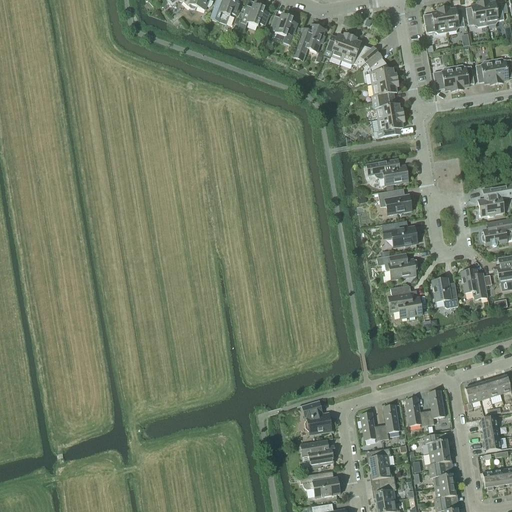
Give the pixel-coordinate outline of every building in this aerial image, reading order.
[(204,12),(208,1),(208,0),(167,0),(166,2),(171,9),(178,3),(182,4),(183,5),(188,10),(190,11),(192,11),(194,10),(196,9),(204,12)] [(225,27),(228,18),(229,15),(235,17),(240,5),(234,3),(234,0),(216,0),(211,14),(208,21),(225,27)] [(493,3),(488,4),(487,2),(481,3),(485,28),(494,26),(496,23),(503,22),(500,4),(494,5),(493,3)] [(476,29),(485,28),(481,3),(475,4),(475,6),(470,7),(470,9),(464,10),(467,28),(473,27),(476,29)] [(260,7),(257,8),(252,6),(251,9),(245,7),(239,24),(246,27),(247,24),(257,28),(258,25),(264,27),(268,15),(262,13),(264,8),(260,7)] [(454,10),(448,11),(448,9),(442,10),(446,34),(455,33),(457,29),(463,28),(460,11),(454,12),(454,10)] [(438,36),(446,34),(442,10),(436,11),(436,13),(430,14),(431,15),(422,17),(425,35),(434,33),(438,36)] [(292,37),(296,26),(290,24),(292,19),(288,17),(285,19),(280,17),(279,20),(274,17),(269,31),(274,33),(274,34),(284,38),(282,44),(289,47),(293,37),(292,37)] [(297,42),(290,58),(298,61),(303,63),(307,50),(316,53),(319,44),(322,45),(324,39),(322,38),(324,31),(310,26),(309,29),(308,32),(301,30),(297,42)] [(340,62),(349,38),(343,36),(342,37),(338,35),(336,39),(330,37),(322,58),(329,60),(330,58),(340,62)] [(372,48),(370,50),(359,46),(360,44),(355,42),(356,40),(349,38),(340,62),(351,66),(352,65),(360,68),(365,64),(376,54),(372,48)] [(371,86),(396,82),(395,75),(393,76),(392,70),(387,71),(386,66),(376,54),(365,64),(368,69),(369,75),(371,86)] [(511,75),(510,61),(504,62),(500,60),(491,61),(495,86),(502,84),(501,83),(507,82),(507,80),(511,79),(511,75)] [(489,87),(495,86),(491,61),(482,63),(480,66),(474,67),(477,85),(483,84),(483,86),(489,85),(489,87)] [(470,68),(464,69),(461,67),(452,68),(456,92),(463,91),(462,89),(468,88),(467,86),(473,86),(470,68)] [(450,93),(456,92),(452,68),(443,70),(441,73),(432,75),(435,93),(444,91),(444,93),(450,92),(450,93)] [(393,95),(396,94),(395,89),(397,89),(396,82),(371,86),(373,98),(371,98),(372,104),(394,101),(393,95)] [(398,106),(395,107),(394,101),(372,104),(373,111),(375,110),(377,121),(402,117),(401,111),(399,111),(398,106)] [(379,134),(372,135),(374,141),(378,140),(396,137),(399,136),(398,130),(399,130),(402,129),(401,125),(404,124),(402,117),(377,121),(379,133),(379,134)] [(404,167),(398,168),(397,161),(366,166),(368,177),(374,176),(374,178),(375,177),(375,178),(377,179),(379,180),(380,180),(383,179),(384,187),(407,183),(404,167)] [(483,200),(477,202),(480,218),(487,217),(488,218),(493,217),(494,216),(503,214),(501,202),(511,199),(511,187),(511,186),(503,187),(486,190),(481,191),(483,200)] [(399,191),(377,195),(380,209),(386,208),(387,217),(396,215),(400,218),(403,214),(411,213),(408,196),(400,198),(399,191)] [(481,236),(480,238),(481,242),(483,243),(484,243),(485,247),(491,246),(493,248),(495,248),(496,245),(505,243),(504,238),(511,236),(511,220),(509,221),(486,225),(487,231),(482,232),(483,236),(481,236)] [(403,223),(381,227),(383,240),(391,239),(393,248),(393,249),(403,247),(405,249),(409,248),(410,246),(416,245),(413,228),(405,230),(404,228),(403,223)] [(393,257),(376,260),(377,267),(384,266),(385,271),(386,272),(389,272),(391,282),(415,277),(415,275),(417,274),(418,273),(417,268),(415,267),(413,268),(412,260),(406,262),(405,255),(393,257)] [(498,268),(492,269),(494,276),(497,275),(498,285),(499,285),(501,294),(511,292),(511,257),(501,260),(497,260),(498,268)] [(475,271),(460,274),(464,294),(472,293),(473,299),(475,301),(487,299),(482,275),(476,276),(475,271)] [(446,280),(431,283),(435,304),(443,302),(444,308),(446,310),(458,308),(454,284),(447,285),(446,280)] [(391,298),(388,298),(391,313),(399,312),(400,320),(409,318),(409,321),(414,320),(414,317),(421,316),(418,300),(417,300),(416,293),(409,294),(408,287),(390,290),(391,298)] [(506,379),(503,380),(502,377),(497,379),(497,382),(495,382),(499,397),(510,394),(506,379)] [(495,382),(493,383),(492,381),(487,382),(487,384),(485,385),(489,400),(499,397),(495,382)] [(485,385),(482,386),(482,384),(475,386),(476,388),(475,389),(479,403),(489,400),(485,385)] [(475,389),(472,390),(471,387),(466,388),(467,391),(464,392),(468,406),(466,406),(468,413),(472,412),(471,406),(479,403),(475,389)] [(433,421),(445,419),(441,394),(428,396),(431,414),(425,415),(428,429),(434,428),(433,421)] [(425,415),(419,415),(417,401),(405,403),(409,430),(421,428),(421,430),(428,429),(425,415)] [(316,405),(303,409),(306,423),(307,422),(308,424),(306,427),(307,432),(309,434),(310,437),(331,433),(331,431),(333,430),(332,427),(330,426),(329,418),(323,419),(319,405),(316,405)] [(388,436),(400,434),(395,408),(383,410),(386,428),(380,429),(383,443),(389,442),(388,436)] [(380,429),(374,430),(372,416),(360,418),(364,444),(376,442),(376,444),(383,443),(380,429)] [(482,433),(497,430),(495,420),(481,422),(481,424),(478,425),(479,431),(482,430),(482,433)] [(484,443),(499,441),(497,430),(482,433),(483,435),(480,436),(481,441),(483,441),(484,443)] [(446,442),(440,443),(439,437),(424,440),(425,447),(427,446),(429,457),(448,454),(446,442)] [(486,454),(500,452),(499,441),(484,443),(484,446),(481,446),(482,452),(485,452),(486,454)] [(334,449),(324,451),(323,444),(301,447),(303,461),(309,460),(311,472),(324,470),(324,468),(334,466),(332,457),(335,456),(334,449)] [(388,459),(391,458),(389,451),(374,454),(375,460),(369,461),(371,472),(390,469),(388,459)] [(444,465),(450,465),(448,454),(429,457),(431,467),(428,468),(429,475),(445,472),(444,465)] [(394,479),(392,480),(390,469),(371,472),(373,483),(378,482),(379,488),(395,486),(394,479)] [(511,470),(503,472),(506,487),(508,487),(509,490),(511,488),(511,470)] [(452,477),(446,478),(445,472),(429,475),(431,481),(433,481),(435,491),(453,488),(452,477)] [(503,488),(506,487),(503,472),(493,474),(495,489),(498,488),(498,491),(504,490),(503,488)] [(493,489),(495,489),(493,474),(482,476),(484,490),(487,490),(488,493),(493,492),(493,489)] [(312,477),(299,479),(300,486),(301,486),(302,486),(302,488),(303,489),(304,490),(305,492),(307,492),(313,491),(314,501),(339,497),(336,480),(333,480),(324,482),(323,475),(312,477)] [(394,493),(396,493),(395,486),(379,488),(380,494),(375,495),(376,507),(395,504),(394,493)] [(449,500),(455,499),(453,488),(435,491),(436,501),(434,502),(435,509),(451,506),(449,500)]
